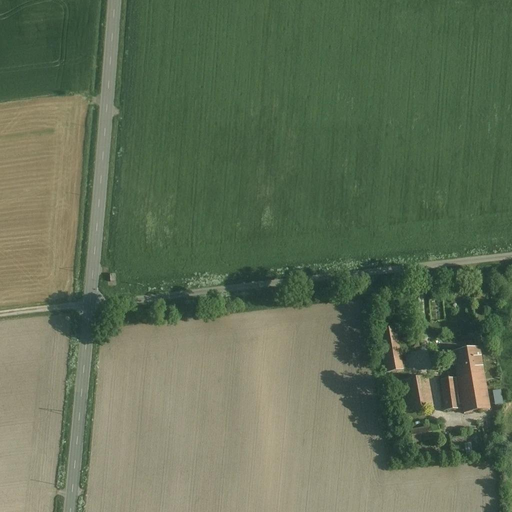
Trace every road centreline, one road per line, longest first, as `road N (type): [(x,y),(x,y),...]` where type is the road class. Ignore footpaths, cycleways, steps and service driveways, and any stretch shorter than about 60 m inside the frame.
road 1 (unclassified): [(511,256),(89,304)]
road 2 (tertiary): [(114,0),(89,304)]
road 3 (tertiary): [(89,304),(70,511)]
